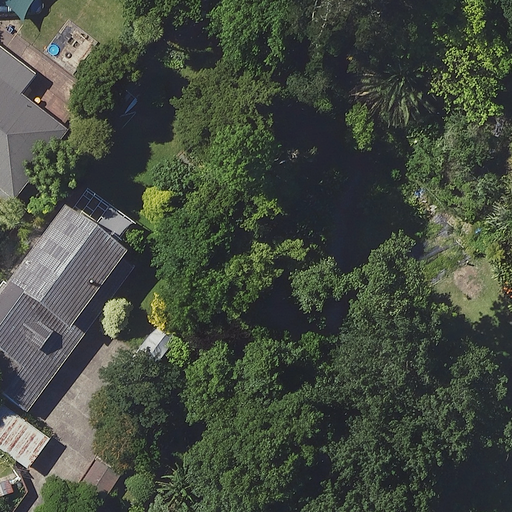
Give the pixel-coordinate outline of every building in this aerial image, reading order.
[(68,28),(42,61),(70,83),(96,50),(68,28)] [(0,47),(0,194),(12,203),(67,130),(22,97),(38,76),(0,47)] [(129,264),(52,207),(0,276),(0,394),(20,410),(129,264)] [(171,342),(150,329),(125,367),(146,381),(171,342)] [(0,452),(23,469),(46,438),(0,405),(0,452)] [(122,472),(95,461),(78,501),(105,511),(122,472)]
